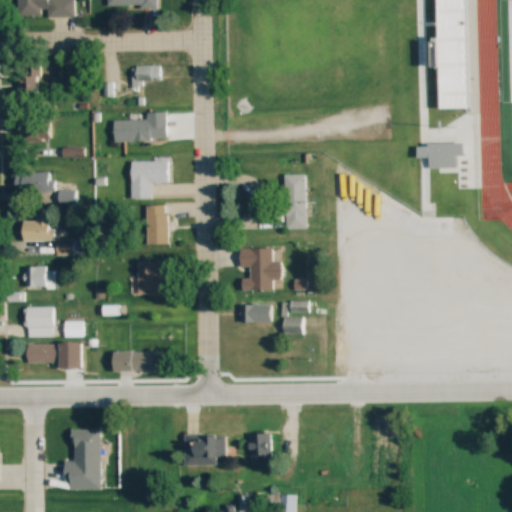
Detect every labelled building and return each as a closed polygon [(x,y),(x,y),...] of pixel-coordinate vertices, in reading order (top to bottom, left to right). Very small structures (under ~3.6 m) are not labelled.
[(17,0),(17,16),(40,16),(40,0),(17,0)] [(74,0),(47,0),(48,16),(75,16),(74,0)] [(167,119),(115,120),(115,141),(167,139),(167,119)] [(349,170),(349,158),(334,158),(334,170),(349,170)] [(132,160),(132,197),(152,197),(152,183),(169,182),(169,160),(132,160)] [(53,193),(53,171),(17,171),(17,193),(53,193)] [(284,174),(285,228),(306,228),(306,174),(284,174)] [(76,204),(76,189),(59,189),(59,204),(76,204)] [(169,204),(147,204),(147,242),(169,242),(169,204)] [(23,239),(53,239),(53,208),(37,208),(37,220),(23,220),(23,239)] [(272,247),(240,247),(240,266),(250,266),(250,290),(273,289),(273,279),(282,279),(282,260),(272,260),(272,247)] [(138,261),(138,295),(170,295),(170,261),(138,261)] [(27,266),(27,287),(48,287),(48,266),(27,266)] [(308,300),(290,300),(290,312),(308,312),(308,300)] [(272,322),(272,303),(242,303),(242,322),(272,322)] [(27,336),(54,336),(53,306),(27,307),(27,336)] [(303,334),(303,316),(284,316),(284,334),(303,334)] [(83,322),(65,322),(65,336),(83,336),(83,322)] [(350,356),(366,356),(366,326),(350,326),(350,356)] [(27,362),(59,362),(59,369),(83,368),(82,342),(27,343),(27,362)] [(168,351),(114,351),(114,371),(168,371),(168,351)] [(393,449),(393,426),(369,426),(369,449),(393,449)] [(102,430),(74,430),(74,462),(66,462),(66,489),(102,489),(102,430)] [(250,459),(272,459),(272,433),(250,433),(250,459)] [(218,465),(218,456),(226,456),(226,435),(185,435),(185,465),(218,465)] [(279,511),(295,511),(295,494),(263,494),(264,508),(279,508),(279,511)]
